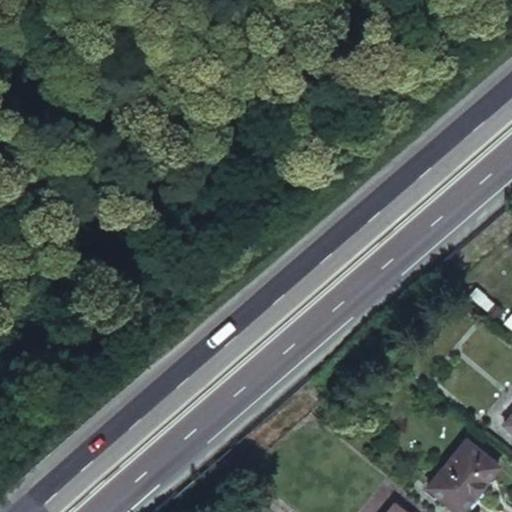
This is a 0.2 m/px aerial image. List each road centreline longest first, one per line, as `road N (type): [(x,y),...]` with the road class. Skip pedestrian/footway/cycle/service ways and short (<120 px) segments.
road 1 (trunk): [(511,93),(26,511)]
road 2 (trunk): [(92,511),(511,152)]
